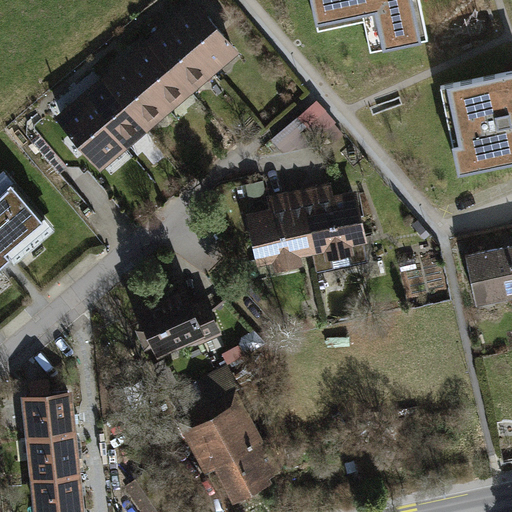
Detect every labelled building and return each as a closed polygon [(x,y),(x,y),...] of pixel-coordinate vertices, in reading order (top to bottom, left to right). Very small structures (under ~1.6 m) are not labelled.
[(311,0),(318,28),(364,19),(370,49),(427,37),(419,0),(311,0)] [(210,67),(233,48),(195,4),(173,24),(210,67)] [(210,67),(173,24),(151,42),(189,87),(210,67)] [(189,87),(151,42),(128,61),(166,105),(189,87)] [(166,105),(128,61),(106,80),(144,124),(166,105)] [(511,70),(441,85),(459,171),(511,160),(511,70)] [(144,124),(106,80),(84,99),(122,143),(144,124)] [(122,143),(84,99),(62,118),(99,161),(122,143)] [(305,147),(336,122),(317,100),(273,138),(283,150),(305,147)] [(42,135),(33,142),(59,173),(68,165),(42,135)] [(0,264),(48,224),(7,175),(0,181),(0,264)] [(265,191),(262,181),(247,184),(250,194),(265,191)] [(329,186),(300,193),(312,248),(317,270),(333,267),(330,252),(348,248),(351,263),(367,259),(362,238),(364,238),(354,194),(332,199),(329,186)] [(251,215),(260,259),(276,256),(278,265),(297,261),(296,252),(312,248),(300,193),(270,198),(272,211),(251,215)] [(511,264),(508,246),(467,256),(475,295),(511,287),(511,264)] [(139,325),(146,342),(155,338),(159,349),(198,332),(201,340),(219,333),(205,300),(189,307),(182,293),(143,309),(148,321),(139,325)] [(225,352),(230,362),(246,354),(241,344),(225,352)] [(185,382),(170,356),(155,365),(170,391),(185,382)] [(179,388),(232,489),(278,466),(223,366),(179,388)] [(68,391),(26,396),(30,435),(72,431),(68,391)] [(72,431),(30,435),(35,476),(77,472),(74,449),(80,449),(79,440),(73,440),(72,431)] [(77,472),(35,476),(38,511),(74,511),(81,511),(77,472)] [(173,511),(146,472),(128,484),(147,511),(173,511)]
